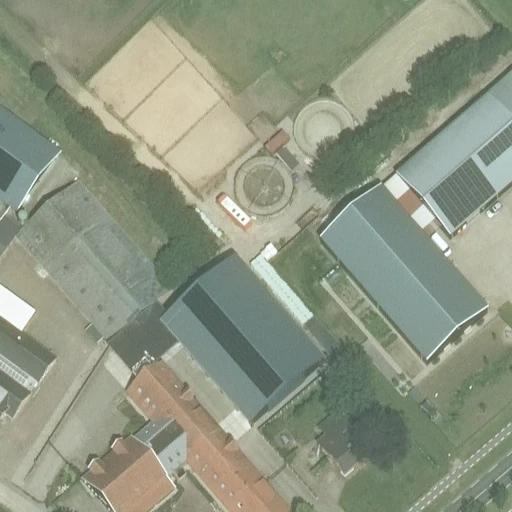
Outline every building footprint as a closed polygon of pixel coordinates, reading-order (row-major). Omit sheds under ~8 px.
[(450,243),(511,188),(511,79),(396,181),(450,243)] [(0,262),(17,239),(111,347),(173,294),(172,293),(156,275),(78,186),(24,234),(4,219),(10,210),(13,212),(56,153),(0,111),(0,262)] [(320,247),(427,368),(487,315),(381,194),(320,247)] [(320,369),(233,267),(169,323),(164,327),(182,347),(252,428),(320,369)] [(0,375),(25,394),(33,384),(38,387),(56,363),(0,321),(0,375)] [(287,511),(161,366),(127,396),(153,425),(132,443),(130,441),(122,448),(121,447),(113,454),(114,456),(99,468),(98,467),(89,475),(90,476),(82,483),(107,511),(148,511),(173,491),(166,483),(173,477),(176,482),(184,475),(181,470),(187,465),(227,511),(287,511)] [(15,419),(30,398),(25,394),(0,375),(0,424),(8,414),(15,419)] [(344,480),(370,458),(336,418),(319,433),(330,445),(321,453),(344,480)]
